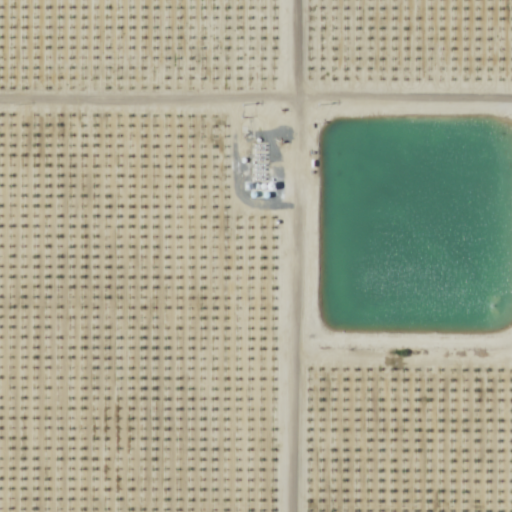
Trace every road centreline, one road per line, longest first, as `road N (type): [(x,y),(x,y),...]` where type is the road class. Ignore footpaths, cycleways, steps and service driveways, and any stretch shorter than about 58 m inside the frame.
road 1 (track): [(0,104),(511,106)]
road 2 (track): [(286,0),(284,511)]
